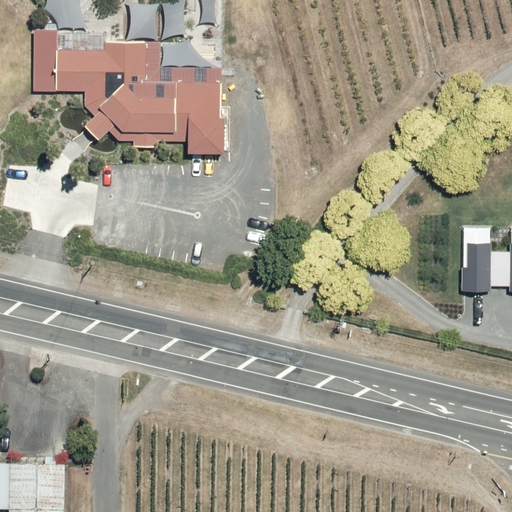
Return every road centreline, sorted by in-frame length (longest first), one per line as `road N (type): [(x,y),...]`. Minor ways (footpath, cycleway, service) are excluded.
road 1 (secondary): [(0,287),(511,409)]
road 2 (secondary): [(511,443),(0,324)]
